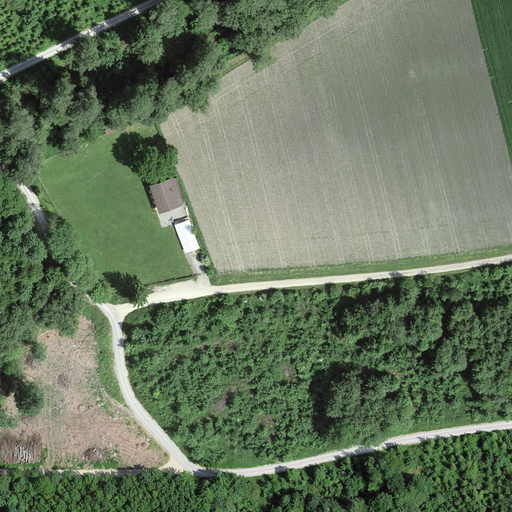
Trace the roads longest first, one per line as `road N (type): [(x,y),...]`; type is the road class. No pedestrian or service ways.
road 1 (track): [(115,314),(123,378),(139,412),(191,471),(241,476),(511,423)]
road 2 (track): [(115,314),(176,295),(511,257)]
road 3 (track): [(0,157),(71,272),(115,314)]
road 4 (track): [(0,471),(191,471)]
road 5 (track): [(0,78),(159,0)]
